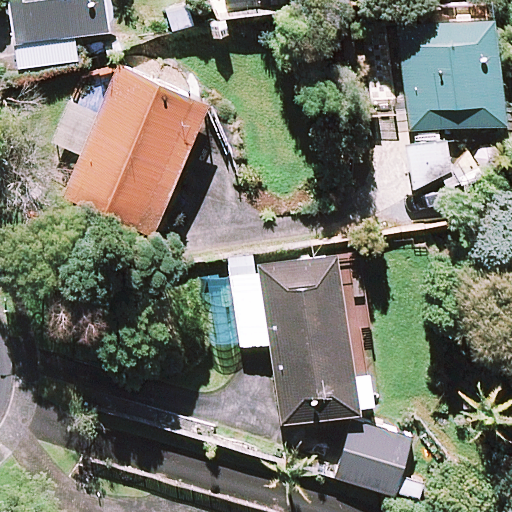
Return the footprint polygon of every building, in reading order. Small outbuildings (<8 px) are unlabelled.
[(11,0),(19,65),(78,58),(75,33),(110,29),(106,0),(11,0)] [(507,118),(496,11),(399,21),(409,128),(507,118)] [(209,95),(125,63),(74,198),(158,230),(209,95)] [(451,180),(447,135),(409,138),(413,183),(451,180)] [(241,340),(241,344),(273,339),(283,420),(376,407),(371,373),(366,337),(372,336),(364,273),(343,276),(339,251),(259,262),(258,253),(229,257),(232,278),(241,340)] [(241,340),(232,278),(162,287),(170,350),(241,340)] [(336,476),(416,498),(422,478),(401,472),(411,436),(351,420),(336,476)]
